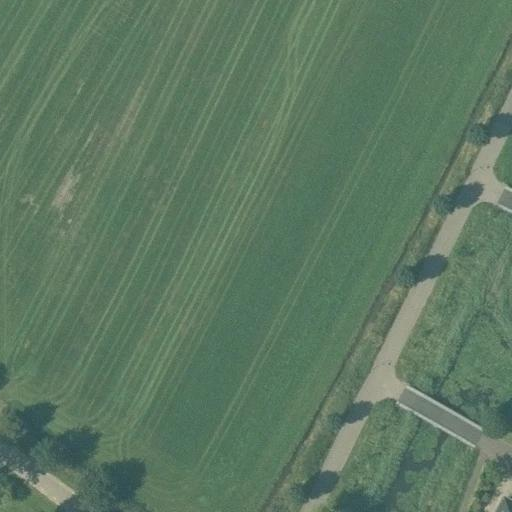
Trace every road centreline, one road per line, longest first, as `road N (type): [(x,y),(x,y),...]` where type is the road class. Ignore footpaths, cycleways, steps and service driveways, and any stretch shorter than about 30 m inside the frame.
road 1 (unclassified): [(373,378),(474,178)]
road 2 (residential): [(511,461),(373,378)]
road 3 (unclassified): [(307,511),(373,378)]
